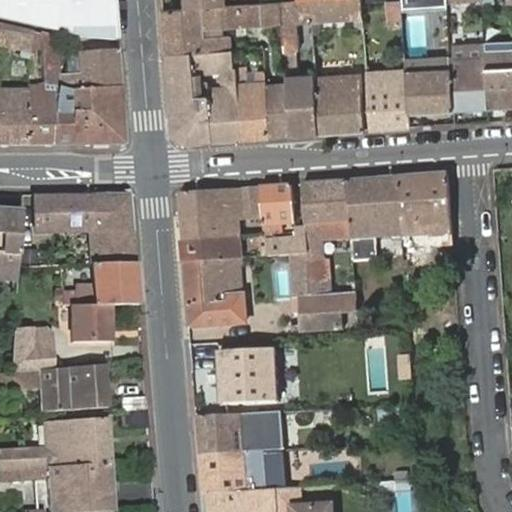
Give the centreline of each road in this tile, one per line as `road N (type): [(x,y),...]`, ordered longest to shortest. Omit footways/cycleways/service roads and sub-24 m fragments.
road 1 (residential): [(468,146),(505,511)]
road 2 (tertiary): [(151,169),(179,511)]
road 3 (residential): [(468,146),(151,169)]
road 4 (tertiary): [(138,0),(151,169)]
road 5 (residential): [(151,169),(0,169)]
